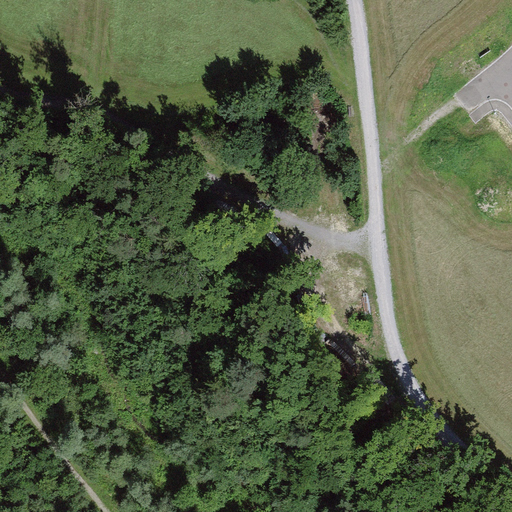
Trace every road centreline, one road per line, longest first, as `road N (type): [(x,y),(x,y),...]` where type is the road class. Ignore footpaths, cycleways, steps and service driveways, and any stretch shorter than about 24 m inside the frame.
road 1 (track): [(511,508),(443,439),(398,362),(383,294),(355,0)]
road 2 (track): [(0,372),(109,511)]
